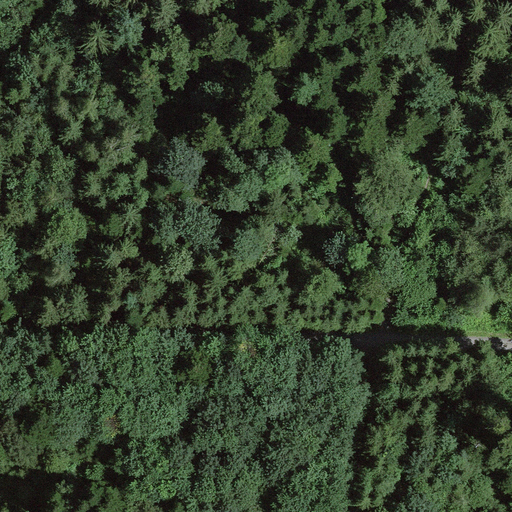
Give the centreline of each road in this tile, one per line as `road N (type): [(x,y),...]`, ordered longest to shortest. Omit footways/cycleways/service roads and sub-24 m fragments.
road 1 (track): [(0,328),(511,349)]
road 2 (track): [(375,344),(354,511)]
